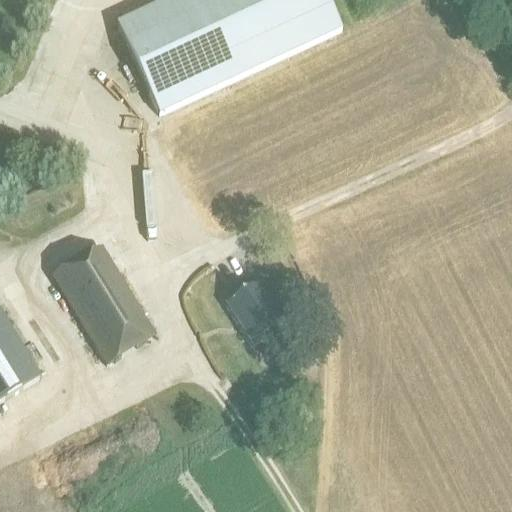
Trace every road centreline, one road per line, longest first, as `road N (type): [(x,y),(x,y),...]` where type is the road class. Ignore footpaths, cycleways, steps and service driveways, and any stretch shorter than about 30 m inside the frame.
road 1 (residential): [(511,110),(157,283)]
road 2 (track): [(157,283),(296,511)]
